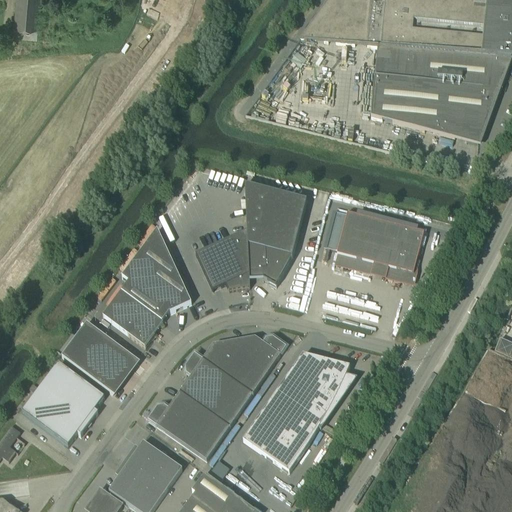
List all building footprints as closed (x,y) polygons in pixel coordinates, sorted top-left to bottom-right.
[(15,0),(13,38),(37,40),(40,0),(15,0)] [(330,0),(300,43),(378,50),(371,121),(478,148),(480,122),(490,123),(511,63),(511,2),(491,0),(330,0)] [(314,91),(302,92),(303,102),(315,102),(314,91)] [(262,110),(265,96),(256,94),(254,108),(262,110)] [(292,261),(307,203),(244,188),(247,233),(249,284),(250,283),(249,274),(260,273),(263,283),(267,285),(276,290),(291,263),(292,261)] [(347,216),(337,257),(413,277),(424,236),(347,216)] [(121,295),(103,319),(128,338),(145,351),(154,339),(153,339),(170,316),(171,316),(191,306),(157,232),(124,278),(130,283),(121,295)] [(249,284),(247,233),(195,257),(212,294),(226,288),(228,294),(233,293),(238,293),(243,292),(250,291),(249,284)] [(329,322),(328,326),(345,330),(346,327),(329,322)] [(87,326),(61,360),(112,397),(137,363),(87,326)] [(157,410),(148,424),(156,430),(157,429),(207,465),(281,359),(287,350),(273,341),(266,342),(263,346),(255,341),(213,348),(203,362),(194,357),(185,370),(186,377),(190,380),(169,411),(165,409),(157,410)] [(511,347),(499,342),(495,354),(511,362),(511,347)] [(289,378),(243,444),(289,476),(301,459),(307,451),(319,432),(331,411),(343,386),(350,370),(303,358),(292,373),(291,378),(289,378)] [(511,376),(511,367),(507,364),(503,371),(511,376)] [(36,398),(24,415),(70,450),(80,438),(83,440),(100,417),(96,414),(106,401),(58,367),(36,398)] [(11,429),(0,443),(0,459),(9,465),(16,456),(18,457),(25,447),(17,441),(20,436),(11,429)] [(119,511),(121,509),(120,509),(123,505),(133,511),(154,511),(182,472),(143,445),(139,451),(134,448),(114,477),(119,480),(108,494),(111,496),(108,500),(100,495),(89,510),(89,511),(119,511)] [(252,511),(205,477),(192,494),(195,497),(183,511),(252,511)]
